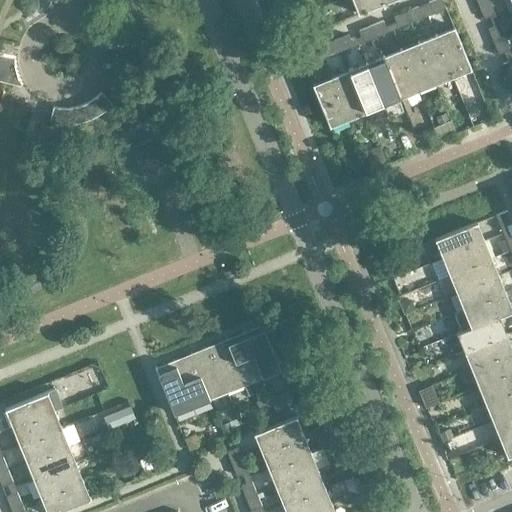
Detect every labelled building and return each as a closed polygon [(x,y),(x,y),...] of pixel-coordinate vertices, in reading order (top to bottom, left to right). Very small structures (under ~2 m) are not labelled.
[(391,0),(355,0),(360,11),(358,12),(358,13),(391,0)] [(446,8),(443,2),(442,0),(433,0),(429,2),(433,13),(446,8)] [(495,14),(490,1),(479,6),(484,18),(495,14)] [(423,17),(418,6),(406,11),(411,22),(423,17)] [(411,22),(406,11),(394,16),(399,27),(411,22)] [(388,31),(386,26),(384,20),(371,25),(376,36),(388,31)] [(505,36),(500,24),(488,29),(493,41),(505,36)] [(376,36),(371,25),(359,30),(364,41),(376,36)] [(471,68),(454,26),(453,27),(453,29),(436,35),(452,74),(469,67),(470,69),(471,68)] [(353,45),(351,40),(349,34),(337,39),(341,50),(353,45)] [(452,74),(436,35),(419,42),(435,81),(452,74)] [(510,49),(505,36),(493,41),(498,53),(510,49)] [(341,50),(337,39),(324,44),(329,55),(341,50)] [(435,81),(419,42),(402,49),(417,88),(435,81)] [(314,48),(302,53),(306,65),(319,60),(314,48)] [(417,88),(402,49),(384,56),(400,95),(417,88)] [(400,95),(384,56),(367,64),(383,102),(400,95)] [(511,73),(511,59),(503,63),(508,76),(511,73)] [(383,102),(367,64),(349,71),(365,109),(383,102)] [(365,109),(349,71),(332,78),(348,116),(365,109)] [(348,116),(332,78),(315,84),(314,83),(313,83),(330,126),(332,125),(331,123),(348,116)] [(110,106),(113,103),(101,92),(100,93),(96,96),(92,100),(89,101),(86,103),(83,104),(79,105),(76,106),(72,107),(69,107),(66,108),(62,108),(59,107),(53,106),(50,122),(54,123),(58,123),(64,124),(66,124),(72,123),(76,123),(80,122),(84,121),(88,119),(93,117),(97,115),(101,113),(104,111),(107,108),(110,106)] [(132,146),(145,178),(172,167),(159,135),(132,146)] [(511,222),(511,221),(507,210),(496,215),(501,227),(511,222)] [(483,241),(476,224),(478,223),(477,221),(435,239),(436,240),(437,240),(444,256),(483,241)] [(490,258),(483,241),(444,256),(451,274),(490,258)] [(497,276),(490,258),(451,274),(459,291),(497,276)] [(504,293),(497,276),(459,291),(466,309),(504,293)] [(452,296),(463,326),(470,324),(459,293),(452,296)] [(511,311),(511,309),(511,310),(504,293),(466,309),(473,326),(473,327),(498,317),(511,311)] [(505,334),(498,317),(473,327),(473,326),(457,332),(457,334),(459,333),(466,350),(505,334)] [(281,370),(262,323),(260,324),(261,326),(227,340),(236,362),(253,354),(262,376),(279,369),(279,371),(281,370)] [(511,352),(505,334),(466,350),(473,367),(511,352)] [(262,376),(253,354),(236,362),(227,340),(210,347),(227,390),(262,376)] [(227,390),(210,347),(175,361),(183,383),(201,376),(210,397),(227,390)] [(511,371),(511,351),(511,352),(473,367),(480,385),(511,371)] [(210,397),(201,376),(183,383),(175,361),(158,368),(157,366),(155,367),(174,413),(176,413),(175,411),(210,397)] [(511,392),(511,371),(480,385),(487,402),(511,392)] [(53,411),(46,393),(48,393),(48,391),(5,408),(6,410),(8,409),(15,426),(53,411)] [(511,412),(511,392),(487,402),(494,420),(511,412)] [(115,424),(136,416),(130,400),(108,409),(115,424)] [(60,428),(53,411),(15,426),(22,443),(60,428)] [(511,432),(511,412),(494,420),(502,437),(511,432)] [(303,435),(296,418),(298,417),(297,416),(255,433),(256,434),(258,434),(264,450),(303,435)] [(67,445),(60,428),(22,443),(29,461),(67,445)] [(511,454),(511,432),(502,437),(508,454),(506,455),(507,456),(511,454)] [(310,452),(303,435),(264,450),(271,468),(310,452)] [(74,463),(67,445),(29,461),(36,478),(74,463)] [(243,459),(238,446),(227,451),(232,463),(243,459)] [(317,470),(310,452),(271,468),(278,485),(317,470)] [(0,472),(8,469),(3,457),(0,458),(0,472)] [(248,471),(243,459),(232,463),(237,475),(248,471)] [(82,480),(74,463),(36,478),(43,496),(82,480)] [(13,481),(8,469),(0,472),(0,480),(2,486),(13,481)] [(324,487),(317,470),(278,485),(285,503),(324,487)] [(55,511),(91,498),(90,496),(88,497),(82,480),(43,496),(49,511),(55,511)] [(257,493),(252,481),(241,486),(246,498),(257,493)] [(311,511),(331,504),(324,487),(285,503),(288,511),(311,511)] [(22,504),(17,492),(6,496),(11,508),(22,504)] [(262,506),(257,493),(246,498),(251,510),(262,506)]
